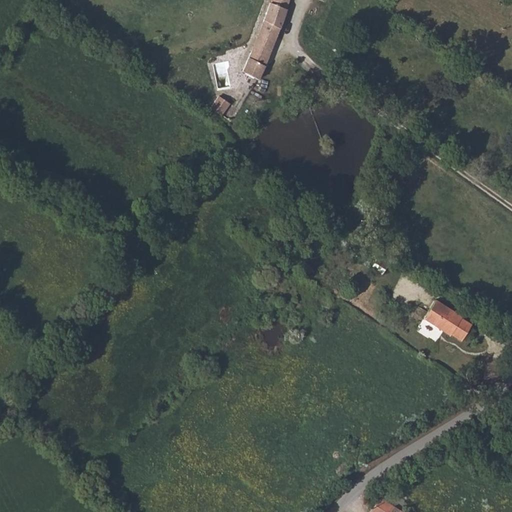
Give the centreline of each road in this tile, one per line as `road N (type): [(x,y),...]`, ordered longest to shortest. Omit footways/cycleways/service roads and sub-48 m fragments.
road 1 (unknown): [(511,213),(380,121),(275,62)]
road 2 (unclassified): [(511,380),(479,416),(408,457),(338,511)]
